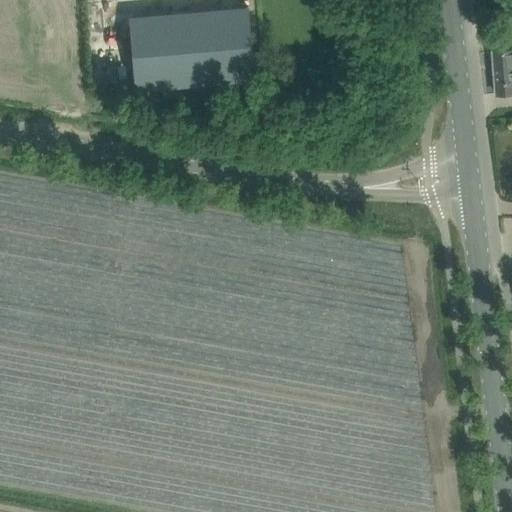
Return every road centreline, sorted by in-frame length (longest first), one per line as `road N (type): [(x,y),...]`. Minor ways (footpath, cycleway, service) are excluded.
road 1 (tertiary): [(0,131),(293,184),(471,181)]
road 2 (secondary): [(508,511),(471,181)]
road 3 (secondary): [(471,181),(447,0)]
